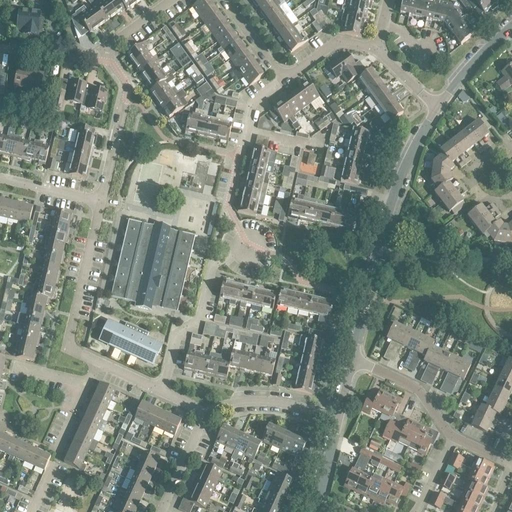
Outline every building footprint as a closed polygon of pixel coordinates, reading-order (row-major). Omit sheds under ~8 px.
[(91,0),(88,0),(87,1),(93,9),(88,13),(99,28),(108,22),(94,4),(91,0)] [(97,1),(94,4),(108,22),(116,15),(105,0),(99,5),(97,1)] [(105,0),(116,15),(125,9),(125,8),(119,0),(105,0)] [(136,5),(132,0),(119,0),(125,8),(125,9),(127,11),(136,5)] [(199,17),(213,6),(208,0),(202,0),(192,8),(199,17)] [(272,0),(253,0),(251,2),(256,8),(257,8),(258,10),(272,0)] [(279,9),(272,0),(258,10),(260,12),(259,13),(264,19),(279,9)] [(403,0),(400,13),(444,24),(460,45),(477,33),(473,28),(475,27),(475,26),(477,25),(474,21),(472,22),(471,22),(470,24),(466,18),(464,20),(456,10),(457,8),(459,6),(455,3),(453,5),(452,7),(440,4),(441,1),(435,0),(403,0)] [(458,0),(474,20),(479,16),(472,7),(466,0),(458,0)] [(466,0),(472,7),(479,16),(483,13),(484,14),(490,10),(492,12),(495,10),(487,0),(466,0)] [(487,0),(495,10),(498,7),(496,5),(501,1),(500,0),(487,0)] [(343,7),(342,11),(344,12),(366,17),(368,9),(370,10),(371,7),(345,1),(344,7),(343,7)] [(213,6),(199,17),(205,25),(219,15),(213,6)] [(76,14),(71,18),(73,25),(82,37),(82,38),(89,33),(90,35),(99,28),(88,13),(83,7),(75,13),(76,14)] [(279,9),(264,19),(268,26),(269,25),(271,28),(285,17),(279,9)] [(366,17),(344,12),(344,13),(341,22),(346,23),(366,28),(366,25),(364,24),(366,17)] [(226,24),(219,15),(205,25),(212,34),(226,24)] [(29,17),(20,16),(18,30),(25,31),(24,35),(37,37),(38,33),(42,33),(43,22),(39,21),(40,17),(30,16),(29,17)] [(291,26),(285,17),(271,28),(273,30),(272,30),(277,37),(291,26)] [(296,23),(291,26),(277,37),(281,43),(282,42),(284,45),(298,35),(294,29),(298,26),(296,23)] [(343,29),(341,33),(361,38),(363,30),(365,31),(366,28),(346,23),(345,29),(343,29)] [(226,24),(212,34),(218,43),(232,32),(226,24)] [(82,37),(73,25),(78,40),(82,37)] [(169,39),(173,37),(166,27),(162,30),(169,39)] [(218,43),(222,48),(217,51),(220,55),(224,51),(238,41),(232,32),(218,43)] [(298,35),(284,45),(286,47),(285,48),(289,54),(304,44),(308,41),(306,37),(302,40),(298,35)] [(441,36),(436,40),(441,46),(445,42),(441,36)] [(245,50),(238,41),(224,51),(231,60),(245,50)] [(148,45),(146,42),(128,56),(134,65),(149,53),(145,48),(148,45)] [(245,50),(231,60),(237,69),(251,58),(245,50)] [(153,58),(149,53),(134,65),(140,73),(158,60),(156,56),(153,58)] [(358,69),(355,64),(346,53),(328,67),(337,79),(342,75),(348,83),(358,75),(355,71),(358,69)] [(158,60),(140,73),(147,82),(162,71),(158,65),(165,60),(162,56),(158,60)] [(257,67),(251,58),(237,69),(243,77),(257,67)] [(501,73),(504,77),(495,84),(503,93),(511,87),(511,86),(511,84),(511,67),(511,66),(501,73)] [(257,67),(243,77),(250,87),(264,76),(257,67)] [(377,76),(372,69),(359,79),(365,88),(378,79),(376,77),(377,76)] [(20,70),(16,86),(37,92),(42,76),(20,70)] [(165,75),(162,71),(147,82),(153,90),(153,91),(171,77),(175,75),(172,70),(165,75)] [(194,74),(190,76),(197,85),(204,80),(198,71),(194,74)] [(153,90),(150,92),(156,101),(171,90),(168,85),(174,81),(171,77),(153,91),(153,90)] [(378,79),(365,88),(372,97),(385,87),(381,81),(379,82),(378,79)] [(71,80),(66,103),(83,107),(86,91),(88,84),(71,80)] [(219,82),(216,84),(220,89),(221,88),(225,85),(221,80),(219,82)] [(208,93),(212,90),(207,83),(203,86),(208,93)] [(309,83),(300,90),(311,104),(320,98),(309,83)] [(390,93),(385,87),(372,97),(378,105),(390,96),(388,94),(390,93)] [(171,90),(156,101),(163,110),(178,99),(184,94),(185,94),(182,90),(182,91),(178,93),(174,88),(171,90)] [(83,107),(82,107),(88,109),(103,113),(108,93),(93,89),(92,93),(86,91),(83,107)] [(53,108),(62,110),(66,93),(57,90),(53,108)] [(208,93),(201,98),(204,102),(212,97),(215,94),(212,90),(208,93)] [(311,104),(300,90),(291,96),(302,111),(311,104)] [(178,99),(163,110),(170,119),(187,106),(183,100),(186,97),(184,94),(178,99)] [(495,105),(487,95),(481,99),(489,110),(495,105)] [(291,96),(282,103),(293,117),(302,111),(291,96)] [(390,96),(378,105),(384,113),(397,104),(393,98),(392,99),(390,96)] [(201,98),(195,102),(199,106),(198,108),(198,111),(201,112),(202,112),(204,102),(201,98)] [(224,107),(235,109),(237,103),(226,100),(224,107)] [(273,109),(273,110),(269,113),(274,120),(279,117),(284,124),(288,120),(292,125),(296,122),(293,117),(282,103),(273,109)] [(44,104),(39,110),(46,117),(52,111),(44,104)] [(397,104),(384,113),(390,122),(403,113),(401,111),(402,111),(397,104)] [(185,125),(184,129),(186,130),(185,132),(193,134),(193,132),(197,133),(202,112),(201,112),(198,111),(196,110),(195,115),(194,115),(189,114),(189,115),(187,125),(185,125)] [(202,112),(197,133),(199,133),(199,135),(207,137),(210,120),(206,119),(207,113),(202,112)] [(348,123),(350,115),(341,113),(339,121),(348,123)] [(210,120),(207,137),(214,139),(214,137),(218,138),(222,117),(217,115),(215,121),(210,120)] [(223,117),(222,117),(218,138),(220,138),(220,140),(228,142),(232,124),(227,123),(228,118),(227,118),(223,117)] [(442,155),(439,158),(434,162),(431,181),(438,190),(434,193),(449,212),(450,211),(454,215),(465,206),(462,202),(463,202),(459,197),(467,192),(459,181),(451,187),(448,183),(452,179),(449,175),(450,171),(454,168),(451,165),(455,162),(460,169),(471,161),(466,153),(474,147),(480,155),(490,146),(484,139),(489,136),(478,122),(440,151),(442,155)] [(384,128),(383,128),(381,124),(375,128),(378,132),(384,128)] [(76,139),(75,143),(77,144),(93,148),(93,145),(95,145),(97,137),(94,136),(95,131),(93,130),(80,127),(79,133),(77,132),(76,139)] [(353,129),(351,139),(368,144),(371,133),(353,129)] [(7,137),(3,156),(9,158),(9,155),(14,156),(18,137),(13,136),(13,139),(7,137)] [(18,137),(14,156),(17,157),(17,160),(24,161),(28,142),(22,141),(23,138),(18,137)] [(256,142),(268,145),(269,139),(257,137),(256,142)] [(54,139),(52,150),(57,151),(59,151),(61,141),(54,139)] [(351,139),(348,151),(364,154),(365,151),(367,151),(368,144),(351,139)] [(34,144),(28,142),(24,161),(30,163),(31,160),(35,161),(39,142),(34,141),(34,144)] [(44,143),(39,142),(35,161),(39,162),(38,165),(45,166),(45,164),(47,159),(49,147),(43,146),(44,143)] [(256,142),(254,148),(266,151),(268,145),(256,142)] [(93,148),(77,144),(74,154),(80,156),(92,159),(93,151),(92,151),(93,148)] [(254,148),(252,148),(250,155),(252,155),(251,159),(267,163),(270,152),(266,151),(254,148)] [(344,160),(344,161),(362,165),(362,164),(364,154),(348,151),(346,150),(344,160)] [(80,156),(74,154),(71,165),(80,167),(87,169),(88,165),(90,166),(92,159),(80,156)] [(314,167),(316,156),(309,155),(307,165),(314,167)] [(292,157),(289,168),(296,169),(298,159),(292,157)] [(250,162),(249,161),(247,169),(265,173),(266,169),(274,171),(275,165),(267,163),(251,159),(250,162)] [(56,161),(50,160),(49,160),(47,171),(54,172),(56,161)] [(339,170),(338,171),(343,172),(359,176),(360,172),(362,173),(363,165),(362,165),(344,161),(342,166),(340,166),(339,166),(339,170)] [(80,167),(71,165),(69,175),(87,180),(88,172),(87,172),(87,169),(80,167)] [(265,173),(247,169),(245,176),(247,176),(246,180),(268,185),(269,181),(268,181),(269,174),(265,173)] [(343,172),(340,183),(358,187),(360,179),(358,179),(359,178),(359,176),(343,172)] [(246,180),(246,182),(244,182),(242,191),(244,191),(265,196),(268,185),(246,180)] [(210,199),(214,184),(206,182),(202,197),(210,199)] [(355,194),(355,195),(366,198),(368,191),(356,188),(355,194)] [(244,191),(242,201),(257,205),(263,206),(265,196),(244,191)] [(297,202),(292,200),(287,219),(295,221),(296,218),(299,219),(302,203),(304,198),(304,197),(298,196),(297,202)] [(314,201),(304,198),(302,203),(299,219),(302,219),(301,221),(309,223),(313,205),(314,201)] [(1,200),(0,203),(0,217),(7,219),(11,203),(1,200)] [(240,203),(238,212),(255,216),(260,217),(263,206),(257,205),(242,201),(242,204),(240,203)] [(319,207),(313,205),(309,223),(316,224),(317,223),(320,224),(324,208),(325,203),(320,202),(319,207)] [(11,203),(7,219),(18,222),(22,205),(11,203)] [(481,206),(480,206),(478,203),(466,212),(469,215),(467,217),(482,236),(486,233),(494,243),(511,245),(511,224),(507,227),(503,226),(500,222),(496,225),(493,221),(500,215),(492,205),(485,211),(481,206)] [(33,208),(22,205),(18,222),(29,225),(33,208)] [(324,208),(320,224),(323,224),(323,226),(330,227),(334,210),(324,208)] [(345,213),(334,210),(330,227),(338,229),(338,228),(341,229),(345,213)] [(46,217),(45,220),(51,222),(60,224),(69,226),(70,222),(73,223),(74,216),(72,215),(55,211),(54,218),(46,216),(46,217)] [(345,213),(341,229),(344,229),(344,231),(351,232),(355,215),(345,213)] [(153,226),(128,221),(110,297),(136,303),(135,307),(151,311),(152,307),(177,313),(195,236),(169,230),(170,228),(154,224),(153,226)] [(51,222),(49,226),(50,227),(51,227),(50,232),(67,236),(69,237),(71,231),(68,230),(69,226),(60,224),(51,222)] [(46,238),(46,242),(46,243),(64,247),(65,243),(68,244),(69,237),(67,236),(50,232),(49,238),(49,239),(47,238),(46,238)] [(46,242),(44,248),(45,248),(46,248),(45,253),(62,257),(65,258),(66,252),(63,251),(64,247),(46,243),(46,242)] [(42,260),(41,264),(59,268),(60,264),(63,265),(65,258),(62,257),(45,253),(44,259),(44,260),(42,260)] [(41,264),(40,268),(42,269),(40,274),(57,278),(60,279),(61,273),(58,272),(59,268),(41,264)] [(37,280),(36,285),(54,289),(55,285),(58,286),(60,279),(57,278),(40,274),(39,280),(39,281),(37,281),(37,280)] [(224,281),(219,299),(230,301),(233,285),(231,284),(231,282),(224,281)] [(32,294),(32,295),(49,299),(50,299),(52,300),(55,300),(56,294),(53,293),(54,289),(36,285),(35,284),(32,294)] [(230,301),(229,305),(234,306),(235,307),(236,302),(241,304),(245,287),(233,285),(230,301)] [(241,304),(240,309),(245,310),(246,305),(251,306),(255,290),(254,290),(245,287),(241,304)] [(255,290),(251,306),(261,308),(265,292),(262,292),(262,290),(255,288),(254,290),(255,290)] [(288,291),(281,289),(276,307),(287,309),(291,294),(288,293),(288,291)] [(268,293),(265,292),(261,308),(272,311),(276,293),(269,291),(268,293)] [(294,294),(291,294),(287,309),(298,312),(302,294),(295,292),(294,294)] [(28,300),(27,305),(45,309),(46,305),(48,306),(50,299),(49,299),(32,295),(32,294),(31,294),(29,300),(28,300)] [(313,297),(302,294),(298,312),(309,314),(313,297)] [(320,298),(313,297),(309,314),(319,317),(323,301),(319,300),(320,298)] [(323,301),(319,317),(330,319),(334,302),(326,300),(326,301),(323,301)] [(26,305),(25,309),(27,310),(26,316),(42,320),(45,320),(47,314),(44,313),(45,309),(27,305),(26,305)] [(21,325),(21,326),(22,326),(40,330),(41,326),(44,327),(45,320),(42,320),(26,316),(24,321),(24,322),(23,321),(22,321),(21,325)] [(224,325),(226,318),(215,316),(213,322),(224,325)] [(137,358),(153,366),(162,346),(146,339),(148,334),(126,324),(124,329),(108,321),(99,341),(115,348),(115,349),(137,359),(137,358)] [(205,324),(204,329),(215,332),(216,332),(217,326),(216,326),(213,325),(205,324)] [(393,352),(404,328),(394,324),(391,330),(388,338),(387,339),(392,342),(391,344),(390,344),(388,350),(393,352)] [(21,326),(20,330),(21,330),(22,331),(22,332),(21,337),(37,341),(40,341),(42,335),(39,334),(40,330),(22,326),(21,326)] [(404,328),(393,352),(399,355),(401,349),(400,349),(402,346),(407,349),(414,333),(404,328)] [(204,329),(203,335),(214,338),(216,332),(215,332),(204,329)] [(227,329),(226,333),(228,334),(233,335),(232,339),(235,340),(237,331),(227,329)] [(235,340),(235,341),(239,342),(240,337),(242,337),(247,338),(248,334),(237,331),(235,340)] [(424,338),(414,333),(407,349),(412,351),(410,354),(410,353),(407,359),(413,362),(424,338)] [(17,342),(16,347),(17,347),(35,351),(36,347),(39,348),(40,341),(37,341),(21,337),(19,342),(19,343),(18,343),(17,342)] [(304,348),(320,352),(321,349),(323,349),(325,342),(307,337),(304,348)] [(434,343),(424,338),(413,362),(418,364),(421,359),(420,358),(421,356),(426,358),(431,347),(432,347),(434,343)] [(16,347),(15,351),(16,351),(17,352),(16,358),(32,362),(35,363),(37,356),(34,355),(35,351),(17,347),(16,347)] [(320,352),(304,348),(301,347),(299,354),(302,355),(302,359),(319,363),(321,355),(319,355),(320,352)] [(431,347),(426,358),(424,362),(429,365),(428,368),(427,367),(424,373),(430,376),(441,352),(432,347),(431,347)] [(221,355),(216,377),(220,378),(220,380),(226,381),(227,379),(229,368),(232,356),(231,356),(226,355),(226,354),(227,350),(223,349),(221,354),(221,355)] [(232,356),(229,368),(239,370),(243,353),(233,351),(232,356)] [(184,369),(184,372),(190,373),(191,371),(195,372),(199,353),(195,352),(194,354),(188,353),(184,369)] [(206,374),(205,377),(212,378),(212,376),(216,377),(221,355),(211,352),(209,358),(206,374)] [(451,356),(441,352),(430,376),(435,378),(438,373),(437,372),(439,370),(444,372),(451,356)] [(199,353),(195,372),(199,373),(199,375),(205,377),(206,374),(209,358),(203,356),(204,354),(199,353)] [(243,353),(239,370),(250,372),(254,356),(243,353)] [(264,358),(261,375),(271,377),(272,377),(276,361),(275,361),(269,359),(270,355),(269,355),(265,354),(264,358)] [(264,358),(254,356),(250,372),(261,375),(264,358)] [(461,361),(451,356),(444,372),(448,374),(447,377),(447,376),(444,382),(449,385),(461,361)] [(319,363),(302,359),(299,369),(317,373),(319,363)] [(511,361),(508,360),(503,370),(511,373),(511,361)] [(471,366),(461,361),(449,385),(455,387),(458,382),(457,382),(458,379),(463,381),(471,366)] [(317,373),(299,369),(297,380),(313,383),(313,380),(315,381),(317,373)] [(511,373),(503,370),(499,380),(511,385),(511,373)] [(280,376),(275,375),(272,386),(279,388),(282,376),(280,376)] [(297,380),(294,379),(292,386),(295,387),(294,390),(312,395),(314,387),(312,387),(313,383),(297,380)] [(511,385),(499,380),(494,389),(510,397),(511,391),(511,385)] [(120,393),(100,384),(95,394),(111,401),(113,396),(118,398),(120,393)] [(494,389),(489,399),(509,409),(511,404),(507,402),(510,397),(494,389)] [(377,399),(370,395),(362,411),(369,415),(372,410),(381,414),(390,395),(381,391),(377,399)] [(95,394),(91,404),(106,411),(111,401),(95,394)] [(401,400),(390,395),(381,414),(391,419),(401,400)] [(485,409),(496,414),(500,416),(503,411),(507,413),(509,409),(489,399),(485,409)] [(144,423),(151,408),(141,403),(134,418),(144,423)] [(91,404),(86,414),(102,421),(106,411),(91,404)] [(480,407),(475,417),(495,426),(497,422),(493,420),(496,414),(485,409),(480,407)] [(151,408),(144,423),(143,426),(146,428),(148,425),(154,427),(161,412),(151,408)] [(161,412),(154,427),(164,432),(171,417),(161,412)] [(102,421),(86,414),(82,424),(97,431),(102,421)] [(181,422),(171,417),(164,432),(174,437),(181,422)] [(495,426),(475,417),(471,427),(486,434),(489,428),(493,430),(495,426)] [(390,441),(398,424),(390,420),(382,437),(383,437),(382,438),(389,442),(390,441)] [(405,428),(398,424),(390,441),(398,444),(398,443),(408,448),(410,443),(418,426),(408,421),(405,428)] [(97,431),(82,424),(77,433),(93,441),(97,431)] [(269,424),(261,442),(262,442),(270,446),(279,429),(269,424)] [(224,426),(216,443),(213,448),(218,450),(220,445),(225,447),(233,430),(224,426)] [(410,443),(408,448),(418,453),(425,456),(432,443),(424,439),(429,430),(418,426),(410,443)] [(279,429),(270,446),(280,450),(288,433),(279,429)] [(233,430),(225,447),(234,452),(242,434),(233,430)] [(77,433),(73,443),(88,451),(93,441),(77,433)] [(288,433),(280,450),(289,455),(297,437),(288,433)] [(101,440),(109,443),(111,437),(103,434),(101,440)] [(252,438),(242,434),(234,452),(244,456),(252,438)] [(1,436),(0,437),(0,452),(4,454),(11,440),(1,436)] [(307,442),(297,437),(289,455),(295,457),(292,463),(305,469),(309,453),(303,450),(307,442)] [(260,442),(252,438),(244,456),(250,459),(248,464),(251,465),(262,442),(261,442),(260,442)] [(11,440),(4,454),(10,457),(8,461),(12,463),(14,458),(21,444),(11,440)] [(88,451),(73,443),(68,453),(84,460),(88,451)] [(21,444),(14,458),(24,463),(31,449),(21,444)] [(31,449),(24,463),(34,467),(41,453),(31,449)] [(369,460),(372,454),(362,449),(359,455),(369,460)] [(389,460),(392,453),(387,451),(384,457),(389,460)] [(140,462),(155,469),(160,459),(144,452),(140,462)] [(41,453),(34,467),(44,472),(51,458),(41,453)] [(68,453),(64,463),(84,472),(86,468),(82,465),(84,460),(68,453)] [(372,454),(369,460),(379,465),(379,464),(380,464),(382,458),(372,454)] [(452,454),(449,460),(461,465),(464,459),(452,454)] [(258,457),(256,462),(262,465),(264,459),(258,457)] [(216,467),(219,461),(213,458),(210,464),(216,467)] [(379,464),(379,465),(389,469),(392,463),(382,458),(380,464),(379,464)] [(264,459),(262,465),(268,468),(271,462),(264,459)] [(494,469),(473,459),(469,469),(473,470),(472,471),(489,478),(491,475),(494,469)] [(461,465),(449,460),(447,466),(458,471),(461,465)] [(225,464),(219,461),(216,467),(223,470),(225,464)] [(140,462),(135,472),(151,479),(155,469),(140,462)] [(392,463),(389,469),(398,474),(400,467),(392,463)] [(261,467),(255,464),(253,469),(259,472),(261,467)] [(206,465),(201,474),(218,482),(222,472),(206,465)] [(283,468),(277,466),(274,465),(272,470),(281,473),(283,468)] [(235,475),(238,470),(231,467),(229,472),(235,475)] [(473,470),(469,469),(467,472),(471,474),(467,481),(471,483),(484,489),(484,488),(486,484),(487,485),(489,479),(489,478),(472,471),(473,470)] [(244,473),(238,470),(235,475),(241,478),(244,473)] [(347,477),(348,478),(344,488),(350,491),(351,490),(354,491),(355,492),(362,475),(352,471),(351,472),(349,472),(347,473),(347,475),(347,476),(347,477)] [(151,479),(135,472),(131,482),(146,488),(151,479)] [(354,491),(354,492),(360,495),(361,494),(364,496),(365,494),(372,480),(373,476),(364,472),(362,475),(355,492),(354,491)] [(443,473),(440,479),(452,485),(455,479),(443,473)] [(218,482),(201,474),(199,480),(197,484),(214,491),(218,482)] [(276,474),(272,484),(290,492),(294,482),(276,474)] [(373,476),(372,480),(365,494),(364,497),(370,500),(371,499),(374,500),(375,497),(376,497),(383,481),(373,476)] [(254,480),(253,479),(249,477),(246,483),(251,486),(254,480)] [(452,485),(440,479),(437,485),(449,491),(452,485)] [(375,497),(374,500),(374,501),(374,502),(380,505),(381,504),(384,505),(385,502),(386,502),(393,485),(383,481),(376,497),(375,497)] [(465,487),(463,491),(467,492),(483,500),(484,500),(487,494),(485,494),(487,490),(484,488),(484,489),(471,483),(467,481),(465,487)] [(146,488),(131,482),(126,491),(142,498),(146,488)] [(251,486),(246,483),(243,489),(248,492),(251,486)] [(214,491),(197,484),(195,487),(193,493),(209,500),(214,491)] [(272,484),(267,493),(286,501),(290,492),(272,484)] [(385,502),(384,505),(385,503),(391,506),(392,505),(395,506),(400,496),(405,499),(411,487),(405,484),(403,490),(393,485),(386,502),(385,502)] [(126,491),(122,501),(137,508),(142,498),(126,491)] [(467,492),(464,499),(460,497),(459,500),(462,502),(478,509),(478,510),(479,510),(482,504),(481,503),(483,500),(467,492)] [(209,500),(193,493),(192,495),(189,502),(194,505),(205,510),(209,500)] [(262,497),(260,501),(281,511),(286,501),(267,493),(265,498),(262,497)] [(431,499),(443,504),(446,499),(433,493),(431,499)] [(237,502),(243,504),(246,498),(240,496),(237,502)] [(194,505),(189,502),(183,499),(180,505),(191,510),(194,505)] [(443,504),(431,499),(428,505),(440,511),(443,504)] [(120,507),(115,504),(112,509),(117,511),(118,511),(135,511),(137,508),(122,501),(120,507)] [(280,511),(281,511),(260,501),(259,504),(262,505),(259,511),(280,511)] [(243,504),(237,502),(235,508),(240,510),(243,504)] [(455,507),(454,510),(458,511),(459,511),(476,511),(478,510),(478,509),(462,502),(459,508),(455,507)]
